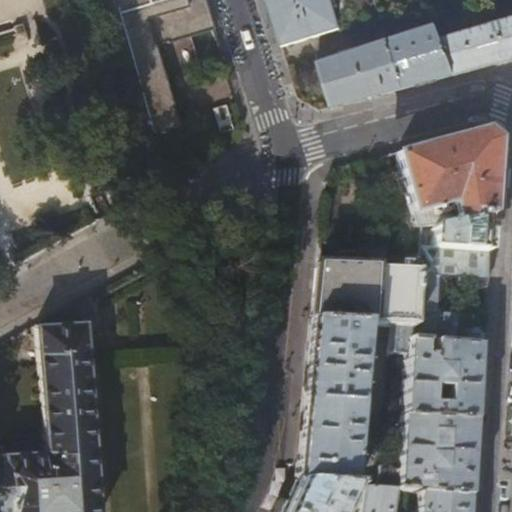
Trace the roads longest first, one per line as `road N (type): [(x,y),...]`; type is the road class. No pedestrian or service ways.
road 1 (residential): [(285,155),(264,470),(245,511)]
road 2 (residential): [(511,256),(493,511)]
road 3 (residential): [(285,155),(489,100),(511,107)]
road 4 (residential): [(233,0),(285,155)]
road 5 (residential): [(0,305),(140,228)]
